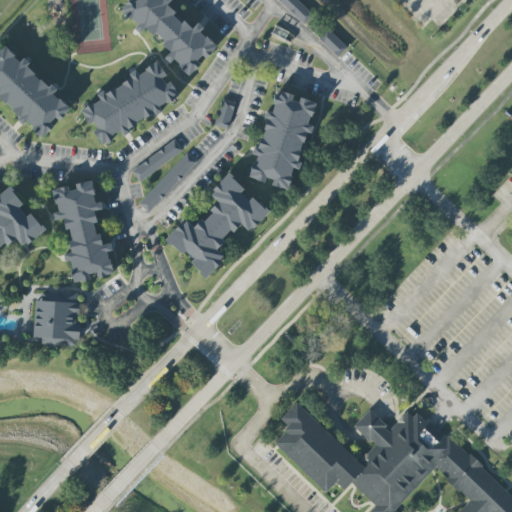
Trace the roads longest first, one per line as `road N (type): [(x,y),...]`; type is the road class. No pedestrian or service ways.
road 1 (secondary): [(511,1),(121,409)]
road 2 (secondary): [(156,449),(511,72)]
